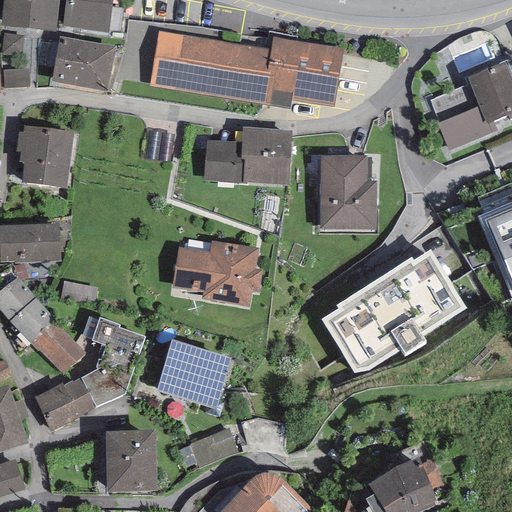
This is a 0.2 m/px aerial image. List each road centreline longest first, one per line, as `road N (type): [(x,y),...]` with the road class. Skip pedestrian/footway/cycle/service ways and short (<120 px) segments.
road 1 (residential): [(14,99),(270,127),(338,122),(396,84),(439,16)]
road 2 (residential): [(0,337),(40,440),(34,454),(42,511)]
road 3 (tertiary): [(291,0),(439,16)]
